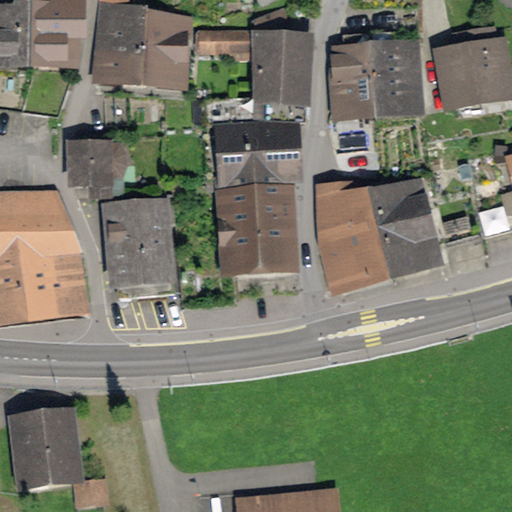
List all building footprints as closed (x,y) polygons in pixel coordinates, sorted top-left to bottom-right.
[(37,0),(37,4),(36,4),(35,62),(80,62),(82,42),(74,42),(74,36),(81,36),(81,10),(54,10),(54,0),(37,0)] [(18,4),(17,16),(17,62),(35,62),(36,4),(18,4)] [(98,80),(139,82),(143,40),(147,41),(149,14),(119,10),(120,7),(103,5),(102,28),(117,29),(115,54),(100,53),(98,80)] [(187,19),(149,14),(147,41),(143,40),(139,82),(182,85),(187,19)] [(0,61),(17,62),(17,16),(0,15),(0,61)] [(450,81),(454,102),(503,93),(492,32),(461,37),(465,57),(439,61),(443,82),(450,81)] [(205,102),(206,129),(289,125),(290,104),(307,105),(311,42),(283,41),(283,35),(274,35),(274,41),(257,41),(257,36),(254,36),(255,61),(257,61),(257,100),(205,102)] [(330,84),(332,113),(374,110),(370,45),(369,35),(342,37),(343,58),(334,59),(336,84),(330,84)] [(215,41),(201,41),(201,54),(217,54),(217,51),(233,51),(233,62),(255,61),(254,36),(215,36),(215,41)] [(370,45),(374,110),(402,108),(402,107),(413,106),(410,58),(418,58),(417,42),(370,45)] [(206,129),(207,168),(226,167),(227,180),(281,177),(295,177),(292,125),(289,125),(206,129)] [(93,197),(109,197),(106,149),(74,150),(74,163),(72,163),(73,186),(93,185),(93,197)] [(226,167),(207,168),(209,192),(228,191),(228,207),(283,204),(281,177),(227,180),(226,167)] [(425,239),(429,239),(415,184),(372,194),(392,277),(432,267),(425,239)] [(326,234),(331,257),(322,259),(330,292),(392,277),(372,194),(320,199),(320,215),(326,234)] [(470,194),(436,201),(446,244),(479,237),(470,194)] [(54,195),(0,195),(0,254),(18,255),(20,215),(62,215),(54,195)] [(176,227),(173,195),(110,199),(117,289),(137,288),(137,295),(168,292),(163,227),(176,227)] [(231,270),(287,267),(284,204),(283,204),(228,207),(231,270)] [(0,320),(25,317),(18,264),(18,255),(0,254),(0,320)] [(25,317),(83,310),(77,263),(48,266),(47,260),(18,264),(25,317)] [(73,481),(65,417),(20,422),(25,460),(14,462),(17,488),(73,481)] [(104,503),(103,485),(78,487),(80,505),(104,503)] [(330,511),(330,497),(246,505),(246,511),(330,511)]
